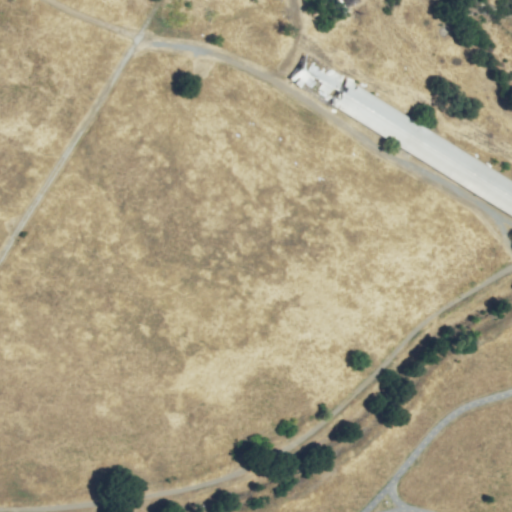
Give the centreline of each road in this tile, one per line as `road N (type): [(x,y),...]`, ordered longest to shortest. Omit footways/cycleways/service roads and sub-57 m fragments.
road 1 (track): [(0,510),(173,492),(308,445),(431,326),(511,286)]
road 2 (track): [(389,504),(458,414),(511,393)]
